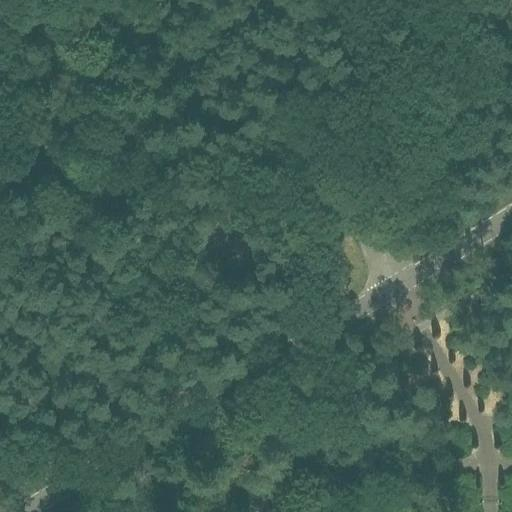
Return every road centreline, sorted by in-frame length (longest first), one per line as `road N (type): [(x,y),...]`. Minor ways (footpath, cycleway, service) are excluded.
road 1 (tertiary): [(26,511),(395,287)]
road 2 (unclassified): [(395,287),(359,229),(348,193),(352,174),(403,86),(449,28),(485,0)]
road 3 (track): [(255,506),(268,484),(299,462),(428,468),(511,461)]
road 4 (tertiary): [(395,287),(511,213)]
